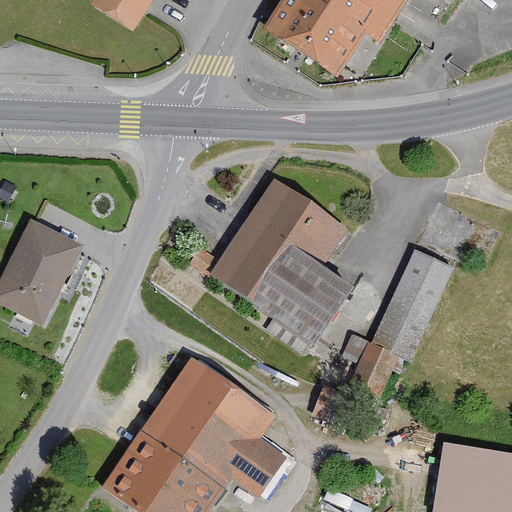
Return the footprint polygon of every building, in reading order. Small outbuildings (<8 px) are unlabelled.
[(93,0),(91,3),(134,30),(153,0),(93,0)] [(295,0),(272,33),(341,82),(399,0),(295,0)] [(276,180),(214,274),(317,342),(355,285),(325,265),(350,229),(276,180)] [(79,251),(32,230),(1,300),(49,321),(79,251)] [(451,273),(417,257),(359,383),(378,391),(396,351),(411,358),(451,273)] [(210,511),(273,417),(198,367),(112,497),(134,511),(210,511)] [(511,511),(511,459),(446,448),(435,511),(511,511)] [(427,511),(431,482),(416,480),(412,511),(427,511)]
